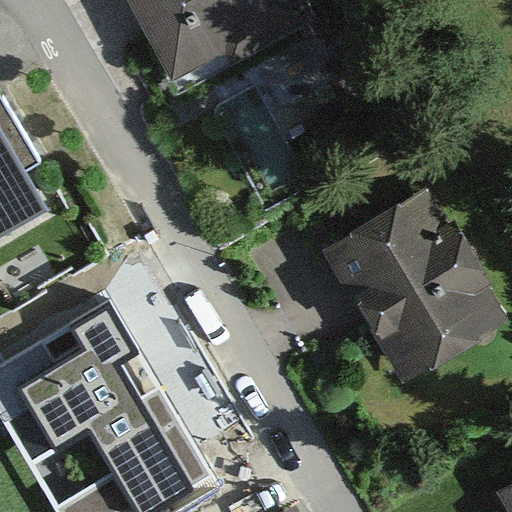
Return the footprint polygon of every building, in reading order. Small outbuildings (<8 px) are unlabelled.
[(301,5),(298,0),(139,0),(172,67),(301,5)] [(229,100),(262,206),(338,183),(305,77),(229,100)] [(0,105),(0,226),(49,202),(0,105)] [(502,337),(430,209),(335,261),(406,389),(502,337)] [(107,307),(0,370),(0,406),(63,511),(144,511),(208,475),(107,307)] [(511,511),(511,499),(501,506),(504,511),(511,511)]
